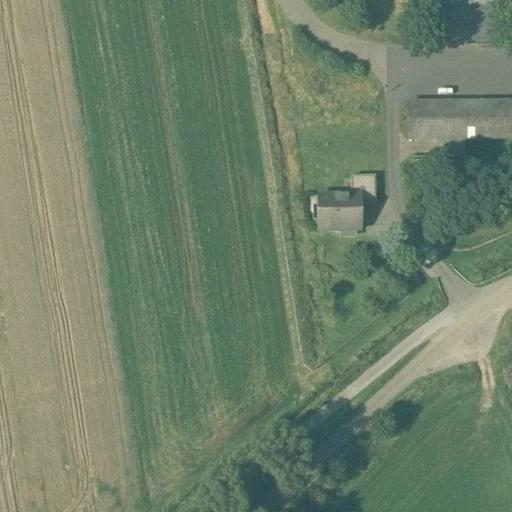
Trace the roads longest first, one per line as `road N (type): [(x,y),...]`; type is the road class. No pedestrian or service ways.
road 1 (unclassified): [(470,307),(414,337),(206,511)]
road 2 (unclassified): [(470,307),(263,511)]
